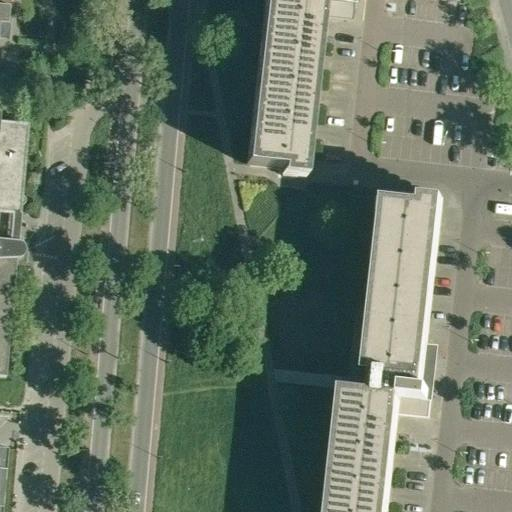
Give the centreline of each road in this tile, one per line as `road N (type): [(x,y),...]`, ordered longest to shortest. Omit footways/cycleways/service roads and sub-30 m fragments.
road 1 (tertiary): [(138,0),(92,511)]
road 2 (tertiary): [(137,511),(179,0)]
road 3 (residential): [(438,511),(473,179)]
road 4 (residential): [(473,179),(358,166),(376,0)]
